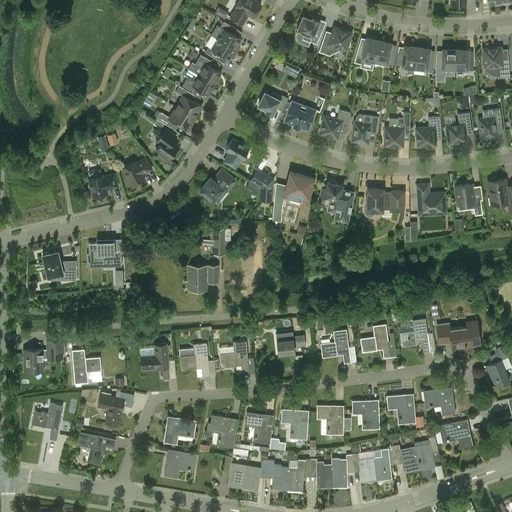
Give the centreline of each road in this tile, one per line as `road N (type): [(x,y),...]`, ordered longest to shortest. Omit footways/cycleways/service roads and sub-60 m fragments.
road 1 (residential): [(119,490),(156,397),(455,367),(463,368),(508,465)]
road 2 (residential): [(0,338),(297,310)]
road 3 (residential): [(224,116),(349,167),(433,169),(511,158)]
road 4 (residential): [(0,243),(147,205),(189,173),(224,116)]
road 5 (residential): [(332,0),(394,20),(511,21)]
road 6 (residential): [(224,116),(291,0)]
road 7 (unclassified): [(0,470),(0,339)]
road 8 (unclassified): [(244,511),(119,490)]
road 9 (unclassified): [(119,490),(0,470)]
